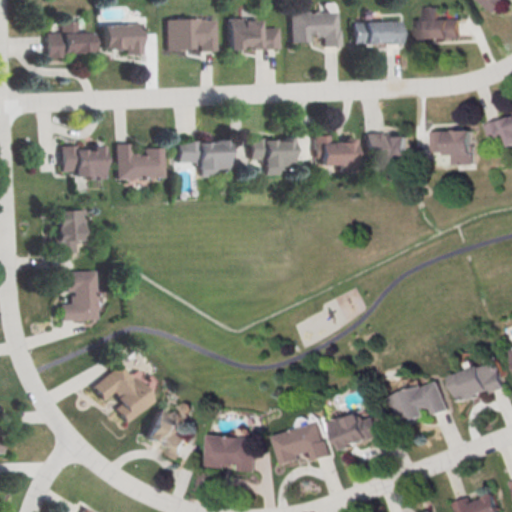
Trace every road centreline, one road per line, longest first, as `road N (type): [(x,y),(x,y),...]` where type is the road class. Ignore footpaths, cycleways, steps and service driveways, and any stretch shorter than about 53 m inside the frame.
road 1 (residential): [(511,61),(453,84),(1,101)]
road 2 (residential): [(72,439),(112,480),(185,511),(330,504),(511,432)]
road 3 (residential): [(72,439),(29,366),(10,281),(0,77)]
